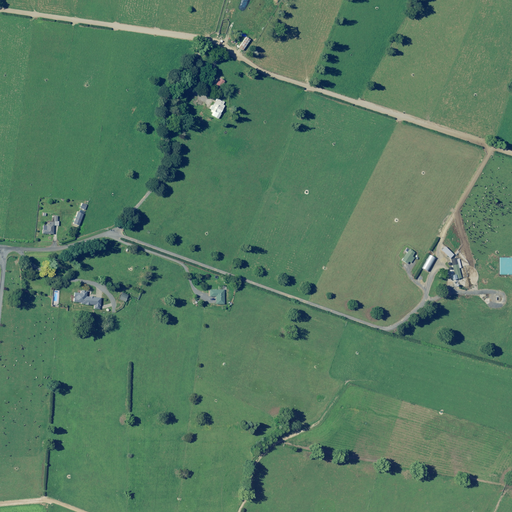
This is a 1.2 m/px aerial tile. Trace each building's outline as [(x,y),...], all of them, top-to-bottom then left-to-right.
[(249,40),(245,37),(238,48),(242,51),(249,40)] [(224,81),(219,79),(215,87),(219,90),(224,81)] [(224,102),(217,98),(213,106),(212,105),(210,109),(215,112),(213,116),(218,119),(221,114),(220,113),(224,106),(223,105),(224,102)] [(76,215),(73,224),(74,224),(73,227),(78,228),(83,214),(77,212),(76,215)] [(57,216),(53,216),(52,221),(53,221),(53,223),(48,222),(48,225),(46,225),(46,226),(43,226),(43,230),(42,230),(42,234),(48,234),(48,235),(50,235),(50,234),(52,234),(53,226),(58,226),(58,222),(57,222),(57,216)] [(415,253),(407,247),(404,252),(406,253),(401,260),(406,264),(408,262),(410,263),(414,258),(412,256),(415,253)] [(453,255),(445,247),(441,251),(449,259),(453,255)] [(435,259),(429,255),(422,268),(427,272),(435,259)] [(461,278),(457,264),(452,265),(454,275),(451,276),(452,280),(461,278)] [(223,304),(223,290),(209,290),(209,297),(215,297),(215,304),(223,304)] [(84,304),(84,305),(89,306),(89,305),(94,305),(94,309),(99,310),(100,298),(85,296),(86,292),(81,291),(80,293),(74,293),(73,297),(74,297),(74,298),(73,298),(73,302),(80,303),(80,304),(84,304)] [(128,295),(122,293),(119,300),(125,302),(128,295)]
